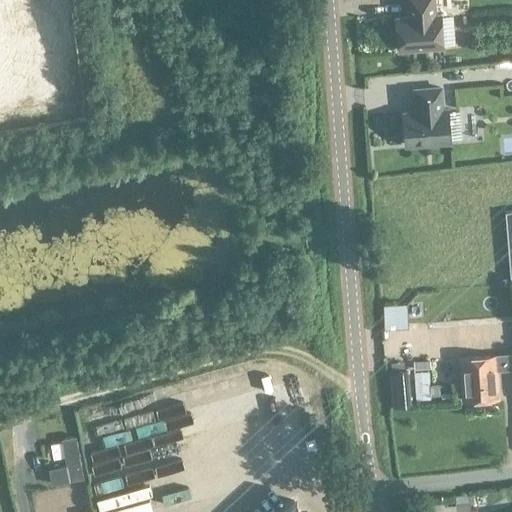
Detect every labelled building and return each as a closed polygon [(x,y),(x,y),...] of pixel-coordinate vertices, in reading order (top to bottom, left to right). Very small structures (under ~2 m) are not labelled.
[(442,47),(440,15),(434,15),(433,0),(407,0),(408,10),(410,10),(411,17),(395,18),(397,50),(442,47)] [(452,27),(453,56),(476,56),(475,26),(452,27)] [(372,38),(371,52),(392,53),(392,39),(372,38)] [(450,142),(447,110),(442,110),(440,88),(414,90),(415,105),(417,104),(418,112),(402,113),(405,145),(450,142)] [(461,142),(421,145),(421,156),(482,151),(479,117),(459,119),(461,142)] [(426,331),(425,312),(387,313),(388,333),(426,331)] [(498,398),(496,369),(507,369),(507,355),(495,356),(460,358),(463,401),(498,398)] [(393,406),(410,404),(406,369),(390,371),(393,406)] [(263,387),(274,434),(285,432),(274,384),(263,387)] [(308,403),(294,408),(305,441),(319,436),(308,403)] [(61,439),(67,465),(49,468),(52,484),(84,478),(76,436),(61,439)] [(166,511),(159,482),(109,494),(112,508),(108,509),(108,511),(166,511)] [(299,511),(296,495),(277,511),(299,511)]
